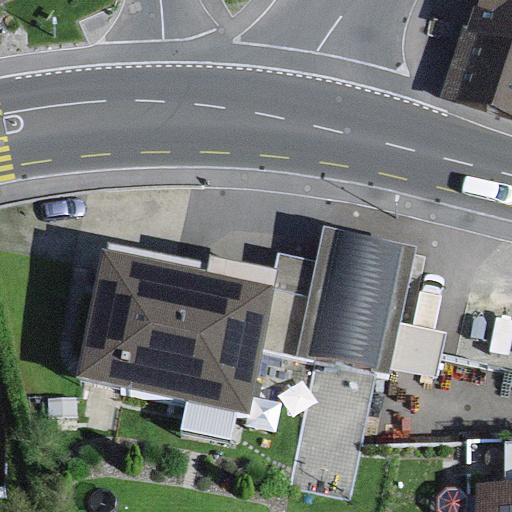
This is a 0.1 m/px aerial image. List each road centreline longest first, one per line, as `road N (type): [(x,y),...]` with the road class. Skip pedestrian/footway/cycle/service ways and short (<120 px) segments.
road 1 (secondary): [(305,122),(202,115),(0,140)]
road 2 (secondary): [(511,174),(305,122)]
road 3 (residential): [(305,122),(317,78),(367,0)]
